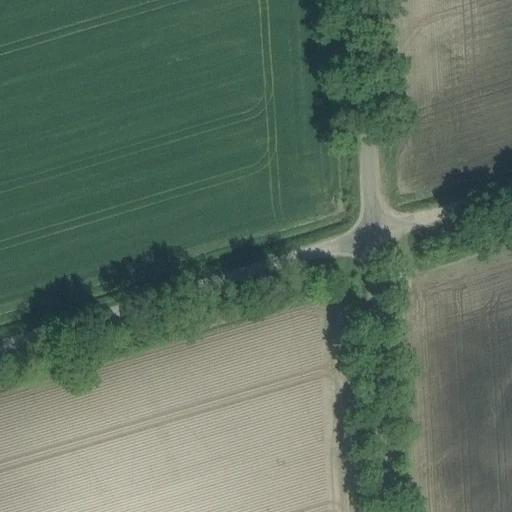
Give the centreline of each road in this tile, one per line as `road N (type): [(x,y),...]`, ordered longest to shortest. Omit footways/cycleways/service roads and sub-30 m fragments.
road 1 (unclassified): [(0,347),(370,236)]
road 2 (unclassified): [(389,511),(370,236)]
road 3 (unclassified): [(370,236),(358,0)]
road 4 (unclassified): [(370,236),(511,192)]
